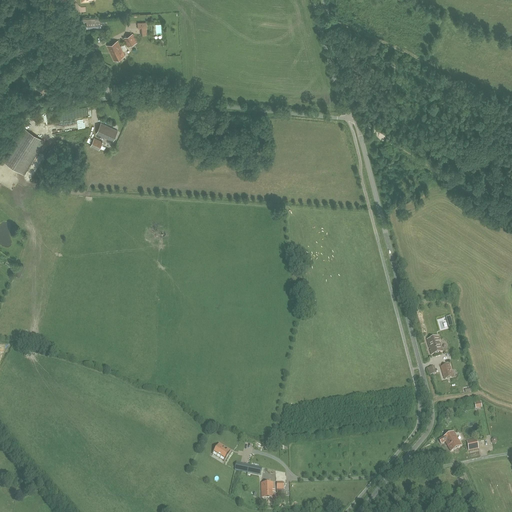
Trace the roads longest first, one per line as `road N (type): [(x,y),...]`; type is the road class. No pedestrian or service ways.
road 1 (tertiary): [(359,511),(427,431),(431,412),(354,118)]
road 2 (unclassified): [(0,130),(34,112),(113,98),(354,118)]
road 3 (track): [(511,220),(354,118)]
road 4 (track): [(389,476),(298,479),(279,459),(236,448)]
road 5 (track): [(389,476),(511,453)]
road 6 (tertiary): [(354,118),(323,0)]
